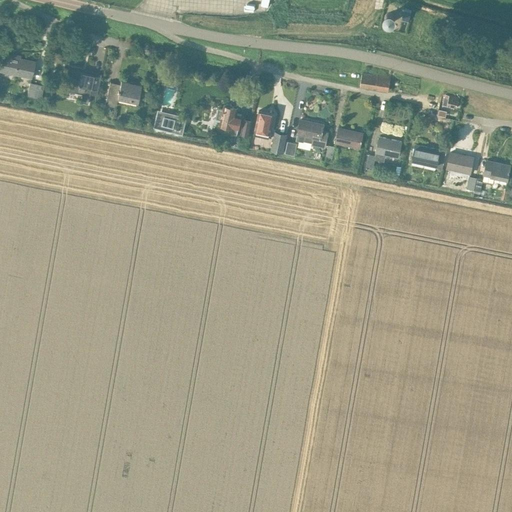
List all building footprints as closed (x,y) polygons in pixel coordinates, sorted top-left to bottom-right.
[(390,25),(392,24),(393,23),(395,22),(396,20),(396,19),(396,17),(395,15),(394,13),(393,12),(391,12),(389,11),(388,12),(386,12),(384,13),(383,15),(383,17),(383,18),(383,20),(384,22),(385,23),(387,24),(388,25),(390,25)] [(409,22),(411,12),(405,11),(402,20),(409,22)] [(18,57),(3,54),(0,65),(0,70),(15,74),(30,77),(34,61),(18,57)] [(81,72),(64,68),(62,75),(70,77),(67,91),(81,94),(80,101),(87,103),(89,94),(96,95),(101,74),(81,70),(81,72)] [(377,75),(361,73),(359,86),(388,91),(390,76),(377,74),(377,75)] [(141,84),(120,80),(119,84),(109,81),(104,105),(115,107),(117,97),(137,102),(141,84)] [(40,99),(43,85),(29,82),(26,96),(40,99)] [(456,107),(458,98),(444,94),(442,104),(456,107)] [(232,106),(230,104),(227,103),(225,104),(224,104),(223,109),(217,108),(215,118),(221,119),(219,130),(236,133),(237,126),(239,127),(242,114),(236,113),(237,107),(232,106)] [(161,110),(156,127),(173,132),(177,114),(161,110)] [(268,137),(273,113),(258,110),(253,135),(268,137)] [(248,147),(249,141),(250,136),(248,135),(251,120),(244,119),(240,139),(242,139),(241,146),(248,147)] [(325,148),(329,132),(322,130),(323,124),(300,119),(296,134),(297,134),(296,140),(303,142),(303,141),(311,143),(311,145),(325,148)] [(359,148),(363,132),(338,127),(335,142),(359,148)] [(283,152),(286,134),(274,131),(271,150),(283,152)] [(398,157),(401,141),(379,136),(375,152),(398,157)] [(295,155),(297,143),(287,141),(285,153),(295,155)] [(442,169),(446,151),(416,144),(412,160),(436,165),(435,168),(442,169)] [(332,158),(334,146),(328,145),(325,156),(332,158)] [(469,173),(472,157),(450,152),(446,168),(469,173)] [(373,167),(375,155),(368,154),(368,155),(366,163),(366,166),(373,167)] [(507,179),(510,164),(487,159),(483,179),(476,177),(474,190),(480,191),(482,181),(492,184),(494,176),(507,179)] [(468,176),(465,188),(473,189),(474,190),(476,177),(475,177),(468,176)]
